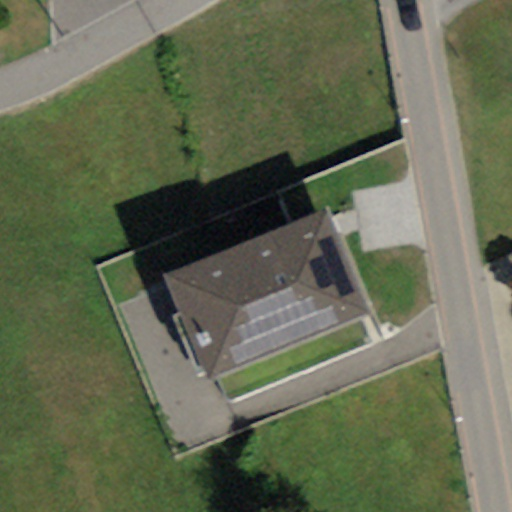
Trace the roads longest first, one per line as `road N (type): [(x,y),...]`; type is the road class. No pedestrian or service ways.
road 1 (residential): [(499,511),(406,0)]
road 2 (unknown): [(463,309),(272,383),(218,384),(185,381),(142,282)]
road 3 (residential): [(180,0),(0,89)]
